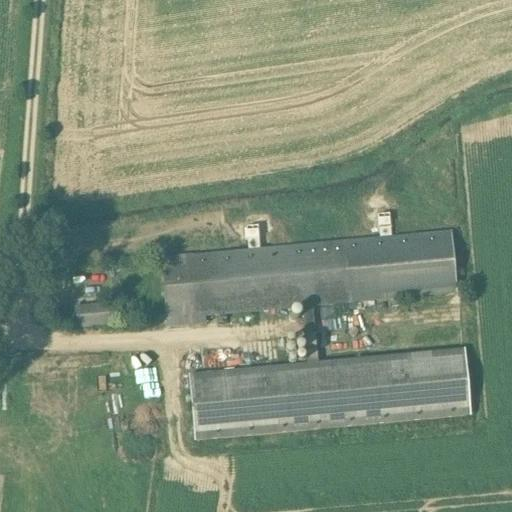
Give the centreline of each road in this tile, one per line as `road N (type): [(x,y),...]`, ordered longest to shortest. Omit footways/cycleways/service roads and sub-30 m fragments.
road 1 (unclassified): [(20,294),(40,0)]
road 2 (unknown): [(20,294),(261,316)]
